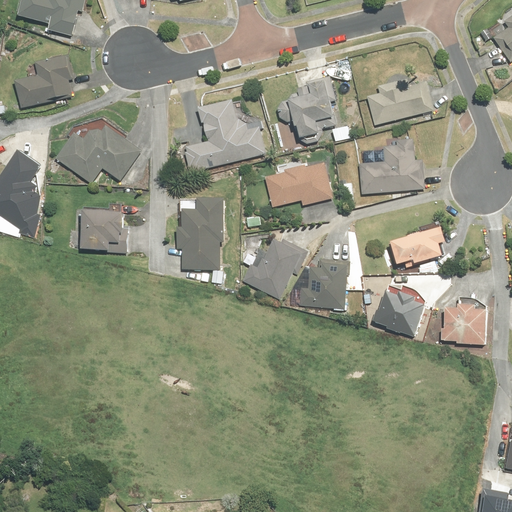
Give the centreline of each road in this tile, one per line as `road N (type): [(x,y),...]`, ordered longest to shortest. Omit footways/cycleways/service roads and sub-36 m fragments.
road 1 (residential): [(487,186),(482,120),(433,6)]
road 2 (residential): [(257,45),(433,6)]
road 3 (residential): [(135,55),(162,63),(257,45)]
